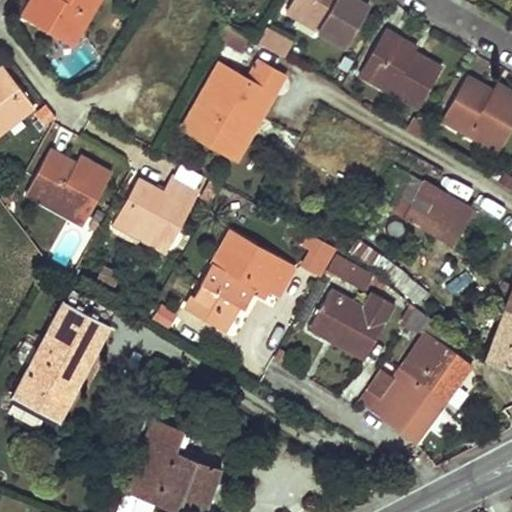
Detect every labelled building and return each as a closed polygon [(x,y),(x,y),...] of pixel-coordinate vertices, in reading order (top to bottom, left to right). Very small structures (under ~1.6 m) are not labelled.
[(41,0),(38,6),(30,1),(22,16),(71,46),(86,21),(76,16),(86,0),(41,0)] [(86,0),(76,16),(86,21),(98,0),(86,0)] [(291,0),(291,1),(304,9),(298,18),(346,46),(368,6),(357,0),(291,0)] [(291,1),(286,10),(298,18),(304,9),(291,1)] [(240,50),(248,37),(221,23),(214,36),(240,50)] [(284,57),(292,42),(265,28),(257,42),(284,57)] [(412,55),(414,52),(416,48),(384,29),(361,68),(392,87),(389,91),(419,108),(441,68),(418,54),(416,57),(412,55)] [(256,61),(247,78),(219,63),(182,128),(236,160),(283,76),(256,61)] [(0,67),(0,131),(5,128),(2,124),(31,102),(2,66),(0,67)] [(392,87),(361,68),(358,73),(389,91),(392,87)] [(507,99),(491,90),(465,76),(446,109),(459,117),(454,126),(499,151),(511,128),(511,92),(507,99)] [(495,83),(491,90),(507,99),(511,92),(495,83)] [(34,106),(31,102),(2,124),(5,128),(34,106)] [(45,104),(35,112),(44,125),(55,117),(45,104)] [(441,118),(454,126),(459,117),(446,109),(441,118)] [(415,117),(408,130),(419,137),(427,124),(415,117)] [(351,188),(382,155),(372,146),(366,152),(332,120),(307,146),(351,188)] [(91,172),(74,163),(48,149),(30,183),(63,201),(58,211),(83,224),(111,173),(95,165),(91,172)] [(79,156),(74,163),(91,172),(95,165),(79,156)] [(496,169),(491,177),(499,181),(503,173),(496,169)] [(199,192),(170,175),(161,191),(159,195),(154,192),(156,188),(137,178),(115,216),(143,231),(140,238),(166,252),(199,192)] [(404,219),(450,245),(471,208),(425,182),(413,202),(404,219)] [(24,193),(58,211),(63,201),(30,183),(24,193)] [(404,219),(413,202),(402,195),(392,213),(404,219)] [(370,219),(379,224),(384,215),(375,210),(370,219)] [(143,231),(115,216),(112,222),(140,238),(143,231)] [(211,259),(212,260),(199,282),(185,306),(224,328),(237,305),(243,309),(254,288),(263,294),(267,286),(281,261),(227,230),(211,259)] [(362,241),(347,233),(339,245),(360,259),(385,277),(391,281),(420,306),(430,294),(407,274),(405,270),(362,241)] [(300,264),(320,275),(335,248),(308,234),(302,246),(308,249),(300,264)] [(344,280),(352,264),(335,254),(326,270),(344,280)] [(280,293),(294,269),(281,261),(267,286),(280,293)] [(373,276),(352,264),(344,280),(364,291),(373,276)] [(386,320),(330,289),(310,324),(336,338),(333,342),(364,359),(386,320)] [(109,325),(62,300),(37,347),(28,363),(11,395),(59,420),(109,325)] [(511,304),(507,303),(486,359),(511,368),(511,304)] [(447,331),(414,306),(402,326),(424,334),(400,367),(445,400),(470,365),(439,342),(447,331)] [(175,331),(181,321),(159,307),(152,318),(175,331)] [(310,324),(308,328),(333,342),(336,338),(310,324)] [(28,363),(37,347),(23,340),(15,356),(28,363)] [(445,400),(400,367),(393,378),(381,369),(367,389),(379,397),(375,403),(370,410),(415,441),(445,400)] [(379,397),(367,389),(362,395),(370,400),(375,403),(379,397)] [(366,406),(370,400),(362,395),(359,400),(366,406)] [(151,421),(144,440),(174,451),(181,431),(151,421)] [(204,511),(221,468),(174,451),(144,440),(141,438),(121,491),(179,511),(204,511)]
